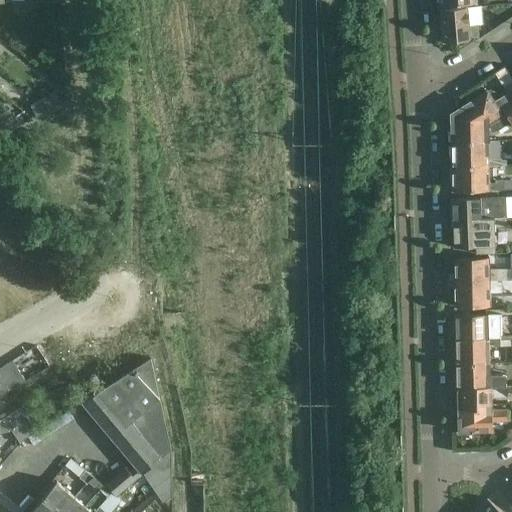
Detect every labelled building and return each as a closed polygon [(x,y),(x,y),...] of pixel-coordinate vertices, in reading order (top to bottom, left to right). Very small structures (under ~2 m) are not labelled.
[(483,25),(482,7),(467,7),(441,10),(444,42),(479,39),(478,25),(483,25)] [(511,83),(506,88),(511,98),(511,100),(503,106),(504,107),(499,110),(487,92),(471,102),(452,114),(452,123),(489,122),(499,116),(502,120),(511,113),(511,83)] [(54,90),(41,97),(48,110),(61,103),(54,90)] [(48,110),(41,97),(29,104),(36,117),(48,110)] [(511,113),(502,120),(499,116),(489,122),(452,123),(452,142),(487,141),(487,130),(499,130),(511,122),(511,113)] [(14,114),(0,121),(0,122),(6,133),(20,126),(14,114)] [(488,159),(487,141),(452,142),(453,167),(488,166),(505,166),(505,161),(501,161),(501,159),(488,159)] [(489,183),(488,166),(453,167),(453,191),(506,190),(511,190),(511,180),(496,181),(496,183),(489,183)] [(511,196),(472,198),(452,199),(453,226),(471,225),(471,218),(506,217),(511,216),(511,196)] [(506,227),(506,217),(471,218),(471,225),(453,226),(454,247),(476,247),(476,254),(495,253),(494,227),(506,227)] [(489,257),(475,258),(455,258),(455,282),(511,280),(511,268),(489,269),(489,257)] [(511,280),(455,282),(456,307),(490,306),(490,293),(501,293),(501,294),(511,293),(511,280)] [(51,334),(75,376),(169,323),(145,281),(51,334)] [(488,314),(476,314),(456,315),(457,338),(500,337),(500,314),(488,315),(488,314)] [(501,345),(500,337),(457,338),(457,363),(489,362),(489,342),(493,342),(493,345),(501,345)] [(150,359),(82,402),(136,466),(129,472),(126,468),(106,485),(116,497),(144,473),(171,451),(150,359)] [(490,375),(489,362),(457,363),(458,387),(506,385),(506,374),(490,375)] [(511,385),(506,385),(458,387),(458,409),(477,409),(476,403),(491,403),(491,396),(506,395),(506,397),(511,396),(511,385)] [(491,409),(491,403),(476,403),(477,409),(458,409),(459,432),(492,431),(492,421),(507,421),(507,409),(491,409)] [(36,432),(20,408),(5,417),(0,420),(0,435),(2,433),(8,432),(11,429),(21,443),(25,440),(30,435),(36,432)] [(171,477),(171,451),(144,473),(154,488),(171,477)] [(172,497),(171,477),(154,488),(164,502),(172,497)] [(190,482),(190,511),(204,511),(203,481),(190,482)] [(63,511),(75,498),(56,482),(30,511),(63,511)] [(108,497),(99,489),(89,501),(90,503),(85,508),(75,498),(63,511),(94,511),(100,506),(108,497)] [(503,511),(488,499),(476,511),(503,511)]
